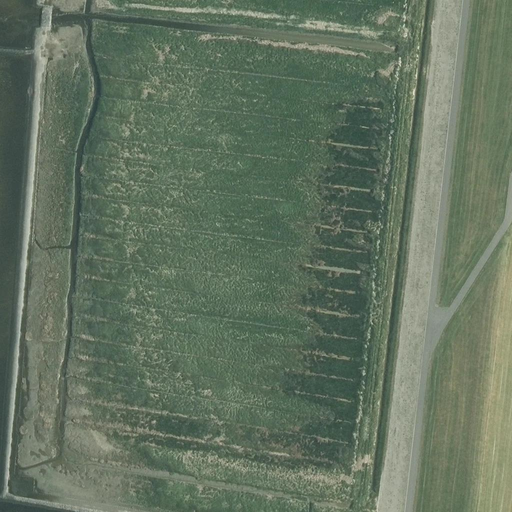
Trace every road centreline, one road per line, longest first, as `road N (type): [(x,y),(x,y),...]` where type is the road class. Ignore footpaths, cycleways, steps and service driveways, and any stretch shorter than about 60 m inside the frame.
road 1 (track): [(466,0),(408,511)]
road 2 (track): [(511,192),(507,219),(427,350)]
